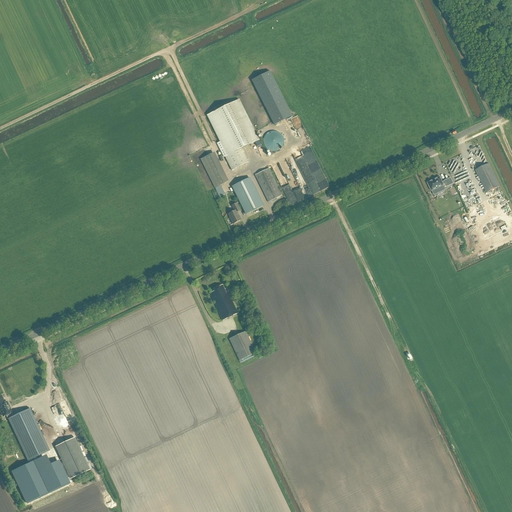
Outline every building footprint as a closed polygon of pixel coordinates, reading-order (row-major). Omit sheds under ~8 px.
[(270,71),(252,80),(274,125),(292,116),(270,71)] [(227,156),(225,157),(232,171),(248,163),(242,149),(259,141),(239,100),(207,116),(227,156)] [(267,131),(265,127),(257,132),(259,136),(267,131)] [(265,136),(264,139),(263,142),(264,145),(265,148),(267,150),(270,151),(273,152),(276,152),(279,151),(281,149),(283,146),(284,143),(284,140),(283,137),(281,135),(278,133),(276,132),(273,132),(270,132),(267,134),(265,136)] [(204,141),(203,137),(193,142),(194,145),(197,144),(198,146),(200,145),(199,143),(204,141)] [(268,157),(263,147),(261,148),(260,146),(258,147),(263,159),(268,157)] [(201,159),(215,188),(224,184),(210,155),(201,159)] [(475,170),(486,193),(500,187),(489,164),(475,170)] [(255,175),(268,202),(282,195),(269,168),(255,175)] [(286,176),(297,201),(330,187),(327,182),(317,186),(310,170),(303,173),(306,180),(300,182),(303,189),(301,190),(293,172),(286,176)] [(440,177),(428,183),(431,191),(444,185),(446,184),(447,187),(454,184),(451,178),(445,181),(442,183),(440,177)] [(263,206),(249,178),(232,187),(246,215),(263,206)] [(228,214),(233,225),(241,221),(237,212),(240,211),(237,203),(232,206),(234,211),(228,214)] [(231,299),(230,299),(226,289),(225,290),(222,285),(213,290),(214,292),(210,294),(222,321),(238,314),(231,299)] [(230,339),(240,361),(256,353),(246,331),(230,339)] [(0,396),(0,409),(3,417),(12,413),(7,402),(5,403),(1,396),(0,396)] [(9,419),(29,461),(49,451),(30,410),(9,419)] [(56,448),(70,479),(89,470),(74,439),(56,448)] [(38,471),(34,462),(12,472),(27,504),(70,483),(61,465),(58,466),(51,465),(38,471)]
